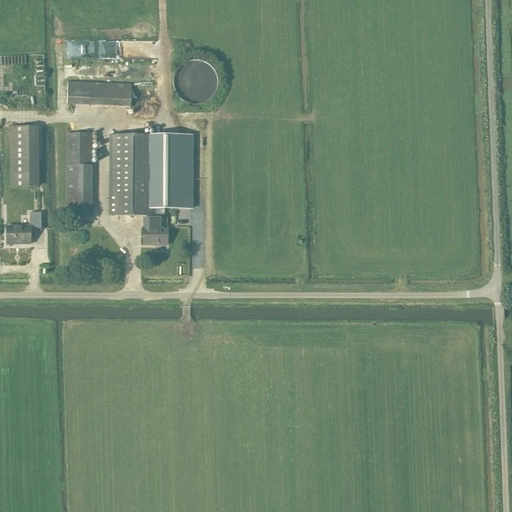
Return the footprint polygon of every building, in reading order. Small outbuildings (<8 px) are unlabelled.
[(65,76),(77,76),(77,67),(65,66),(65,76)] [(185,101),(203,103),(204,96),(212,97),(214,79),(206,78),(207,68),(194,67),(194,69),(185,69),(185,75),(193,76),(192,83),(186,82),(185,101)] [(66,105),(130,108),(131,85),(67,82),(66,105)] [(30,126),(10,126),(10,186),(30,186),(38,187),(38,126),(30,126)] [(91,206),(92,133),(67,133),(66,205),(91,206)] [(152,216),(155,216),(155,210),(191,210),(192,136),(156,136),(109,135),(109,216),(143,216),(152,216)] [(30,227),(40,227),(40,212),(29,212),(29,226),(6,226),(6,242),(20,241),(20,244),(30,244),(30,227)] [(143,228),(143,245),(167,245),(166,228),(152,228),(152,216),(143,216),(143,228)]
